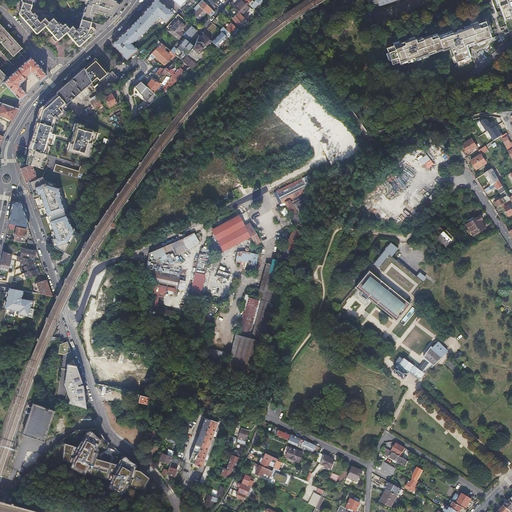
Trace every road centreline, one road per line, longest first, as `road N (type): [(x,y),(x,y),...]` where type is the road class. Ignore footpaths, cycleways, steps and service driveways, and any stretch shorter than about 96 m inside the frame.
road 1 (residential): [(13,181),(100,420),(150,469),(176,511)]
road 2 (track): [(366,137),(287,0)]
